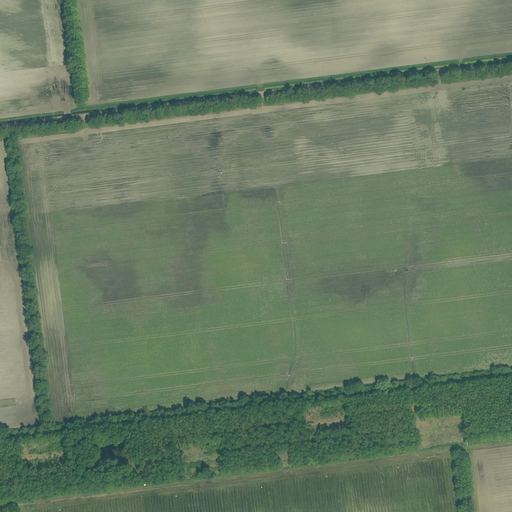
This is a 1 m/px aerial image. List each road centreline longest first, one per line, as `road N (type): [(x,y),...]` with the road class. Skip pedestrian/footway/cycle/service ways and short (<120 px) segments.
road 1 (track): [(511,443),(0,507)]
road 2 (track): [(511,61),(0,125)]
